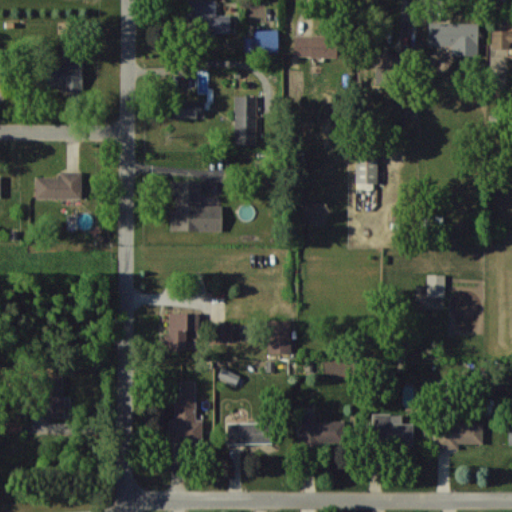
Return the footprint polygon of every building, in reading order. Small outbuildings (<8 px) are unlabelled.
[(231,15),(216,15),(216,0),(186,0),(186,27),(198,27),(198,33),(230,33),(231,15)] [(428,44),(451,45),(451,55),(477,56),(478,23),(429,21),(428,44)] [(279,51),(278,29),(254,30),(255,37),(246,37),(246,52),(279,51)] [(511,30),(492,29),(492,47),(510,48),(510,43),(511,43),(511,30)] [(294,35),(294,55),(336,56),(336,36),(294,35)] [(396,53),(376,54),(376,76),(397,75),(396,53)] [(82,91),(83,57),(63,56),(63,67),(39,66),(38,86),(62,86),(62,91),(82,91)] [(256,144),(257,95),(235,95),(234,144),(256,144)] [(205,116),(204,99),(176,100),(176,117),(205,116)] [(377,189),(377,153),(356,153),(355,189),(377,189)] [(60,176),(36,176),(36,197),(81,198),(82,171),(60,170),(60,176)] [(170,230),(222,230),(222,205),(201,205),(201,180),(171,180),(171,195),(176,195),(175,210),(170,210),(170,230)] [(445,296),(445,274),(427,274),(427,296),(445,296)] [(169,334),(166,334),(166,349),(186,350),(187,329),(199,329),(199,312),(169,312),(169,334)] [(268,353),(291,352),(291,319),(267,320),(268,353)] [(234,341),(234,323),(212,324),(212,341),(234,341)] [(52,396),(52,416),(63,416),(64,367),(41,367),(41,396),(52,396)] [(196,419),(195,380),(180,381),(180,394),(174,394),(174,419),(169,419),(169,441),(203,440),(203,419),(196,419)] [(344,421),(316,421),(316,412),(299,412),(300,445),(344,444),(344,421)] [(413,423),(390,423),(390,413),(373,413),(373,442),(413,443),(413,423)] [(227,422),(227,443),(273,442),(273,421),(227,422)] [(483,422),(435,422),(435,448),(459,448),(459,444),(483,444),(483,422)]
